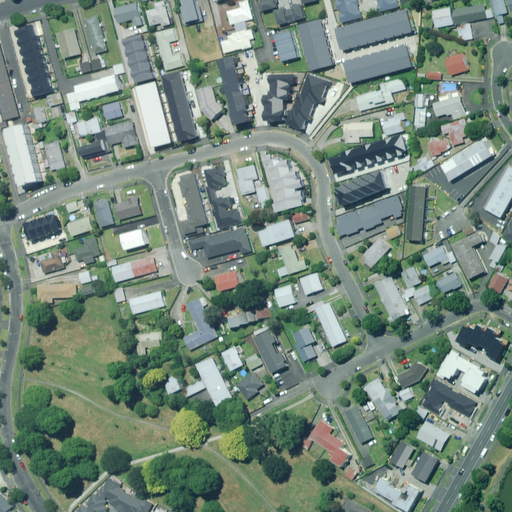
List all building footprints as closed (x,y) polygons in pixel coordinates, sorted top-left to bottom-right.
[(203,19),(196,0),(181,0),(184,7),(182,8),(188,24),(203,19)] [(275,0),(259,0),(263,13),(278,8),(275,0)] [(337,0),(338,2),(335,3),(338,12),(341,11),(341,14),(339,15),(341,24),(362,18),(356,0),(337,0)] [(378,0),(380,6),(379,7),(381,13),(400,7),(398,0),(397,0),(396,0),(378,0)] [(509,13),(505,0),(492,0),(500,25),(505,23),(503,15),(509,13)] [(247,5),(246,1),(240,3),(242,9),(228,12),(232,26),(236,25),(238,34),(229,36),(230,40),(222,42),(225,54),(243,49),(244,50),(253,48),(251,40),(255,39),(253,30),(249,31),(246,22),(254,20),(250,4),(247,5)] [(167,9),(165,2),(156,4),(158,10),(148,12),(152,27),(163,24),(164,27),(172,25),(168,9),(167,9)] [(119,31),(121,40),(148,32),(146,24),(143,24),(138,4),(116,9),(120,24),(134,20),(136,26),(119,31)] [(307,19),(303,4),(292,7),(285,8),(276,11),(280,26),(307,19)] [(459,25),(471,22),(493,18),(492,10),(487,11),(485,4),(454,11),(457,25),(459,25)] [(454,11),(454,10),(454,8),(435,12),(439,29),(457,25),(454,11)] [(108,51),(99,16),(86,20),(95,55),(108,51)] [(416,34),(412,19),(400,22),(401,24),(387,27),(390,41),(416,34)] [(471,22),(459,25),(461,37),(464,36),(465,41),(474,39),(471,22)] [(374,43),(368,23),(360,25),(354,27),(345,29),(351,49),(374,43)] [(178,41),(175,29),(157,34),(166,71),(185,66),(182,54),(174,56),(170,43),(178,41)] [(82,54),(75,30),(57,35),(64,59),(82,54)] [(300,58),(293,30),(276,35),(284,63),(300,58)] [(328,33),(306,40),(311,56),(333,49),(328,33)] [(157,64),(152,45),(144,47),(144,49),(134,52),(139,68),(141,68),(144,79),(153,76),(152,73),(157,72),(155,64),(157,64)] [(349,55),(347,45),(340,47),(342,56),(349,55)] [(406,58),(403,48),(388,52),(390,62),(406,58)] [(376,67),(372,53),(344,61),(348,75),(376,67)] [(471,70),(466,53),(449,58),(454,75),(471,70)] [(93,71),(90,61),(81,64),(84,74),(93,71)] [(125,73),(123,65),(114,68),(116,75),(125,73)] [(0,95),(13,92),(6,67),(0,69),(0,95)] [(123,91),(119,75),(89,83),(85,84),(75,87),(77,92),(68,94),(72,109),(79,107),(78,103),(123,91)] [(254,98),(249,76),(230,81),(236,103),(254,98)] [(172,85),(169,78),(163,80),(165,87),(172,85)] [(407,90),(404,79),(381,85),(382,91),(357,98),(361,112),(395,103),(394,98),(403,96),(402,91),(407,90)] [(218,103),(214,87),(199,91),(204,111),(214,121),(225,111),(218,103)] [(290,88),(266,87),(265,107),(278,107),(279,103),(289,104),(290,88)] [(329,97),(305,89),(299,106),(300,106),(298,114),(307,117),(309,109),(321,113),(324,103),(327,104),(329,97)] [(13,92),(0,95),(0,103),(5,121),(20,117),(13,92)] [(196,120),(190,92),(173,95),(179,122),(177,122),(180,135),(191,132),(189,122),(196,120)] [(64,104),(61,93),(47,96),(50,107),(64,104)] [(437,117),(447,115),(448,116),(453,115),(454,120),(467,116),(460,93),(442,99),(443,102),(434,104),(437,117)] [(425,106),(426,95),(418,95),(417,107),(425,108),(425,106)] [(124,117),(120,103),(103,107),(107,121),(124,117)] [(47,122),(43,108),(31,111),(36,130),(44,128),(43,123),(47,122)] [(156,115),(154,108),(141,111),(149,141),(163,137),(158,120),(159,120),(158,115),(156,115)] [(427,109),(416,108),(415,126),(425,127),(427,109)] [(406,120),(405,113),(395,116),(395,118),(383,121),(387,136),(404,132),(401,121),(406,120)] [(78,122),(76,114),(67,116),(69,124),(78,122)] [(102,132),(98,118),(78,123),(81,138),(102,132)] [(467,127),(465,120),(441,127),(444,135),(450,134),(454,147),(465,143),(463,138),(468,137),(465,128),(467,127)] [(139,145),(133,122),(106,129),(111,146),(123,142),(125,149),(139,145)] [(375,137),(374,123),(345,125),(346,144),(361,143),(361,138),(375,137)] [(32,141),(29,128),(5,135),(8,147),(32,141)] [(451,150),(448,139),(438,143),(438,141),(428,144),(433,158),(442,155),(442,153),(451,150)] [(495,156),(486,141),(444,167),(453,182),(495,156)] [(67,168),(59,142),(45,146),(49,160),(44,162),(46,169),(51,167),(53,172),(67,168)] [(106,152),(104,142),(81,148),(83,157),(106,152)] [(383,163),(378,148),(354,156),(353,152),(337,157),(340,166),(344,164),(347,175),(383,163)] [(411,158),(409,152),(401,154),(403,160),(411,158)] [(42,173),(35,153),(23,157),(29,177),(42,173)] [(420,164),(414,168),(417,172),(419,170),(422,174),(435,165),(430,157),(427,159),(426,157),(418,162),(420,164)] [(259,179),(256,166),(239,171),(241,180),(239,181),(244,196),(257,192),(254,181),(259,179)] [(405,175),(401,166),(382,172),(386,185),(392,183),(391,180),(405,175)] [(511,203),(511,166),(487,209),(504,219),(511,203)] [(297,194),(283,168),(269,176),(283,202),(297,194)] [(197,174),(185,177),(183,177),(185,183),(180,184),(185,202),(189,201),(191,207),(187,208),(190,217),(194,216),(194,219),(179,223),(183,237),(200,233),(198,228),(210,225),(197,174)] [(225,181),(223,174),(208,179),(214,200),(232,194),(228,181),(225,181)] [(380,188),(372,175),(349,191),(357,204),(367,197),(370,201),(376,197),(373,193),(380,188)] [(405,189),(403,180),(394,181),(396,190),(405,189)] [(429,187),(414,186),(410,241),(425,242),(429,187)] [(270,201),(267,188),(258,190),(261,204),(270,201)] [(397,219),(404,216),(402,212),(405,211),(399,196),(376,204),(377,206),(336,220),(342,237),(348,235),(348,236),(360,232),(359,230),(365,228),(366,231),(384,224),(383,220),(395,215),(397,219)] [(143,215),(138,197),(127,200),(128,202),(116,206),(120,221),(143,215)] [(115,225),(109,200),(96,204),(102,228),(115,225)] [(80,210),(77,202),(67,206),(70,213),(80,210)] [(244,218),(240,202),(231,205),(235,220),(244,218)] [(304,215),(303,211),(293,214),(296,224),(310,220),(309,214),(304,215)] [(31,234),(37,247),(52,240),(66,219),(55,212),(45,227),(31,234)] [(88,224),(86,220),(69,225),(73,237),(95,230),(93,222),(88,224)] [(511,220),(503,237),(510,241),(509,242),(511,243),(511,220)] [(298,238),(292,221),(271,228),(271,230),(262,233),(267,247),(298,238)] [(477,232),(474,225),(464,230),(467,236),(477,232)] [(401,236),(397,226),(387,231),(391,240),(401,236)] [(253,254),(246,228),(214,237),(213,235),(189,241),(192,251),(205,248),(208,259),(240,250),(242,257),(253,254)] [(149,245),(145,230),(124,236),(128,251),(149,245)] [(488,241),(483,231),(457,243),(473,279),(489,271),(477,246),(488,241)] [(502,237),(496,232),(492,241),(498,245),(502,237)] [(66,234),(56,238),(59,244),(68,241),(66,234)] [(101,256),(96,238),(84,241),(86,248),(75,251),(78,262),(85,260),(86,265),(96,262),(94,257),(101,256)] [(392,248),(381,238),(360,261),(371,271),(392,248)] [(299,263),(293,245),(281,250),(287,268),(279,270),(281,278),(308,269),(305,261),(299,263)] [(497,268),(509,245),(498,245),(491,259),(496,259),(492,266),(497,268)] [(448,255),(445,247),(422,258),(424,261),(426,260),(430,268),(442,262),(444,265),(451,262),(452,264),(457,261),(453,252),(448,255)] [(62,259),(59,251),(53,253),(54,259),(41,262),(45,274),(65,269),(64,264),(69,263),(68,257),(62,259)] [(159,272),(155,257),(114,268),(118,283),(159,272)] [(422,283),(415,267),(402,273),(409,289),(422,283)] [(244,286),(240,271),(218,278),(223,293),(244,286)] [(93,282),(90,272),(79,275),(82,284),(93,282)] [(324,290),(319,274),(301,280),(307,296),(324,290)] [(510,280),(498,274),(490,288),(501,294),(510,280)] [(462,286),(457,275),(438,283),(444,295),(462,286)] [(411,314),(392,277),(376,285),(392,318),(389,319),(391,324),(411,314)] [(78,298),(77,284),(39,286),(40,299),(43,299),(44,304),(55,303),(55,299),(78,298)] [(96,293),(94,284),(83,288),(85,297),(96,293)] [(436,298),(430,285),(417,292),(415,288),(406,293),(409,299),(415,296),(420,306),(436,298)] [(297,303),(292,286),(276,290),(281,308),(297,303)] [(126,301),(123,288),(115,290),(118,303),(126,301)] [(166,307),(162,292),(131,300),(135,315),(166,307)] [(208,305),(204,297),(187,305),(200,331),(184,339),(190,352),(219,337),(204,307),(208,305)] [(323,301),(307,308),(310,313),(316,310),(334,348),(348,341),(330,303),(325,306),(323,301)] [(256,310),(259,321),(271,317),(267,306),(256,310)] [(247,313),(250,324),(259,321),(256,310),(247,313)] [(238,316),(242,327),(250,324),(247,313),(238,316)] [(242,327),(238,316),(228,319),(231,330),(242,327)] [(317,343),(310,328),(296,335),(300,344),(297,346),(305,363),(317,357),(312,345),(317,343)] [(280,342),(273,330),(256,339),(275,374),(291,366),(285,354),(282,356),(275,344),(280,342)] [(164,340),(163,332),(138,335),(141,356),(148,356),(147,349),(162,347),(162,341),(164,340)] [(499,348),(471,334),(468,340),(463,338),(459,346),(467,350),(468,349),(492,362),(499,348)] [(244,366),(236,348),(223,354),(231,372),(244,366)] [(466,387),(480,395),(490,379),(486,377),(488,373),(460,356),(460,355),(453,350),(437,376),(441,378),(443,376),(447,378),(448,377),(453,380),(456,376),(457,377),(462,369),(469,373),(465,381),(467,382),(465,386),(466,387)] [(263,365),(258,355),(247,360),(252,371),(263,365)] [(236,402),(213,358),(199,366),(222,410),(236,402)] [(397,378),(403,390),(422,381),(429,368),(416,362),(411,371),(397,378)] [(265,385),(255,373),(237,386),(249,401),(260,392),(258,390),(265,385)] [(185,390),(178,376),(167,382),(173,395),(185,390)] [(388,391),(380,379),(366,388),(389,422),(402,413),(396,403),(398,402),(390,390),(388,391)] [(206,389),(202,381),(182,391),(187,399),(206,389)] [(415,397),(410,388),(400,393),(405,402),(415,397)] [(450,396),(442,392),(430,413),(440,419),(443,414),(457,422),(463,409),(448,401),(450,396)] [(375,439),(360,407),(347,413),(362,445),(375,439)] [(334,429),(322,421),(311,438),(331,452),(330,455),(334,458),(332,461),(343,469),(352,456),(342,449),(345,444),(331,434),(334,429)] [(451,436),(427,422),(418,438),(442,452),(451,436)] [(416,449),(404,442),(393,463),(404,469),(406,465),(411,468),(414,462),(410,460),(416,449)] [(441,460),(427,452),(415,475),(429,483),(441,460)] [(374,465),(371,456),(362,460),(366,469),(374,465)] [(358,474),(352,469),(346,476),(353,481),(358,474)] [(107,511),(111,506),(120,511),(149,511),(153,505),(144,499),(142,502),(120,488),(121,485),(109,477),(98,495),(94,492),(86,506),(83,504),(78,511),(107,511)] [(393,484),(384,479),(377,491),(397,502),(396,505),(409,511),(412,511),(424,491),(411,484),(406,493),(392,486),(393,484)] [(0,511),(1,511),(11,511),(15,507),(4,496),(0,500),(0,511)]
